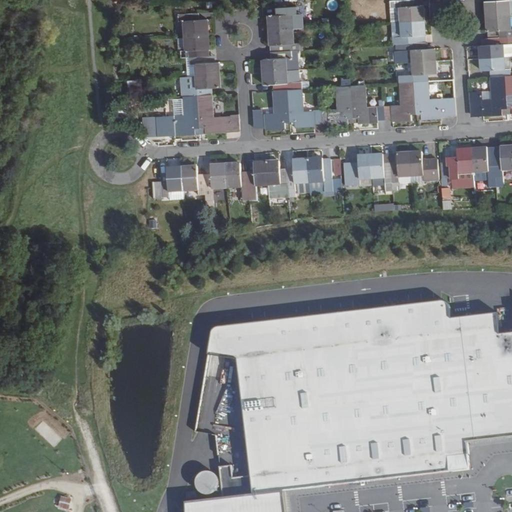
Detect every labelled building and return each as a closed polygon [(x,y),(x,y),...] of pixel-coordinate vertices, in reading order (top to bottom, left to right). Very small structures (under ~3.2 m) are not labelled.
[(401,7),(401,22),(425,21),(424,6),(416,6),(414,0),(410,0),(390,2),(391,8),(401,7)] [(487,1),(487,16),(510,15),(509,0),(511,0),(494,0),(494,1),(487,1)] [(277,15),(269,16),(270,30),(293,29),(292,15),(297,14),(297,12),(299,12),(299,7),(277,8),(277,15)] [(391,8),(391,23),(401,22),(401,7),(391,8)] [(179,21),(185,21),(185,35),(208,34),(207,20),(198,20),(198,14),(179,15),(179,21)] [(511,29),(511,30),(510,15),(487,16),(488,32),(501,31),(501,37),(509,37),(511,36),(511,29)] [(426,35),(425,21),(401,22),(391,23),(393,44),(398,44),(406,44),(418,43),(418,36),(426,35)] [(270,30),(271,52),(291,51),(299,50),(299,43),(293,44),(293,29),(270,30)] [(190,57),(209,56),(208,34),(185,35),(186,51),(181,51),(181,57),(190,57)] [(480,46),(481,58),(504,57),(504,45),(511,44),(511,36),(509,37),(501,37),(496,37),(493,37),(493,45),(483,45),(480,46)] [(426,42),(418,43),(406,44),(406,51),(412,50),(413,63),(436,61),(435,49),(432,49),(427,49),(426,42)] [(265,59),(262,60),(263,72),(287,71),(297,70),(296,51),(291,51),(271,52),(271,59),(265,59)] [(210,62),(209,56),(190,57),(190,63),(196,63),(197,76),(219,75),(219,61),(216,62),(210,62)] [(505,70),(504,57),(481,58),(482,71),(491,70),(491,77),(505,76),(511,75),(510,69),(505,70)] [(437,74),(436,61),(413,63),(414,75),(400,76),(400,83),(415,82),(429,81),(429,75),(437,74)] [(287,83),(287,71),(263,72),(264,84),(273,84),(273,91),(288,89),(301,89),(301,82),(287,83)] [(188,89),(183,89),(183,96),(198,95),(212,95),(212,88),(220,87),(219,75),(197,76),(197,88),(188,89)] [(187,76),(188,89),(197,88),(197,76),(187,76)] [(503,115),(503,109),(507,109),(505,76),(491,77),(492,95),(469,97),(470,114),(483,114),(483,116),(503,115)] [(429,81),(415,82),(418,120),(441,119),(441,116),(456,115),(455,97),(430,99),(429,81)] [(418,120),(415,82),(400,83),(402,105),(385,106),(386,119),(392,119),(393,122),(418,120)] [(378,120),(386,119),(385,106),(368,107),(366,85),(351,86),(354,118),(358,118),(359,124),(378,123),(378,120)] [(336,87),(338,109),(321,110),(322,123),(328,123),(329,126),(348,124),(348,119),(354,118),(351,86),(336,87)] [(259,128),(265,127),(265,130),(286,128),(286,122),(290,122),(288,89),(273,91),(274,113),(263,114),(263,110),(253,110),(254,128),(259,128)] [(301,89),(288,89),(290,122),(294,122),(295,128),(314,126),(314,123),(322,123),(321,110),(304,112),(303,89),(301,89)] [(195,134),(195,128),(200,127),(198,95),(183,96),(184,118),(157,119),(158,136),(195,134)] [(231,115),(214,116),(212,95),(198,95),(200,127),(204,127),(205,133),(226,132),(226,130),(232,130),(240,129),(239,115),(231,115)] [(158,136),(157,119),(144,120),(145,136),(158,136)] [(502,155),(495,156),(496,176),(503,176),(502,171),(511,169),(511,146),(501,148),(502,155)] [(496,184),(496,176),(495,156),(488,156),(487,148),(472,149),(474,172),(488,172),(489,176),(489,184),(496,184)] [(474,175),(474,172),(472,149),(457,150),(458,158),(451,159),(448,159),(448,168),(452,167),(452,179),(452,181),(459,181),(458,176),(474,175)] [(397,162),(390,162),(392,183),(399,182),(399,177),(411,176),(410,153),(397,154),(397,162)] [(423,160),(423,153),(410,153),(411,176),(424,175),(424,180),(439,180),(437,159),(423,160)] [(392,191),(392,183),(390,162),(384,163),(384,155),(370,156),(372,178),(372,179),(385,178),(385,183),(386,191),(392,191)] [(372,179),(372,178),(370,156),(358,157),(359,164),(345,165),(346,186),(360,185),(360,180),(372,179)] [(322,159),(308,160),(309,182),(324,182),(324,187),(325,193),(331,192),(331,186),(330,167),(323,167),(322,161),(322,159)] [(448,168),(448,159),(440,159),(441,179),(449,179),(448,168)] [(294,169),(287,169),(289,196),(295,196),(295,183),(309,182),(308,160),(293,161),(294,169)] [(256,186),(268,185),(267,162),(255,163),(255,172),(247,172),(249,192),(249,200),(257,199),(256,186)] [(279,162),(267,162),(268,185),(269,198),(289,196),(287,169),(280,169),(279,162)] [(240,164),(226,165),(227,187),(242,187),(243,200),(249,200),(249,192),(247,172),(241,172),(240,164)] [(212,188),(227,187),(226,165),(211,166),(211,174),(204,174),(205,194),(206,204),(207,207),(213,207),(212,194),(212,188)] [(196,167),(182,168),(184,190),(198,190),(199,204),(206,204),(205,194),(204,174),(197,175),(196,167)] [(168,191),(184,190),(182,168),(167,169),(168,177),(162,177),(162,182),(154,183),(155,197),(169,196),(168,191)] [(450,199),(449,188),(440,188),(441,199),(450,199)] [(184,190),(168,191),(169,196),(169,200),(184,199),(184,190)] [(442,201),(443,209),(451,208),(450,200),(442,201)] [(440,302),(234,327),(237,358),(250,477),(232,478),(230,467),(219,468),(222,499),(186,503),(187,511),(286,511),(284,492),(293,491),(459,471),(466,470),(466,464),(463,440),(511,434),(511,332),(497,335),(495,314),(449,320),(448,306),(447,304),(444,302),(440,302)] [(237,358),(234,327),(219,328),(216,329),(213,331),(212,333),(208,353),(237,358)] [(244,464),(245,453),(232,453),(232,463),(244,464)] [(219,486),(219,484),(219,482),(218,480),(217,478),(216,476),(215,475),(213,474),(211,473),(209,472),(207,472),(205,472),(203,473),(201,474),(200,475),(198,476),(197,478),(196,480),(196,482),(196,484),(196,486),(196,488),(197,489),(198,491),(200,492),(201,494),(203,494),(205,495),(207,495),(209,495),(211,494),(213,494),(215,492),(216,491),(217,489),(218,488),(219,486)] [(67,510),(70,499),(60,496),(56,507),(67,510)]
